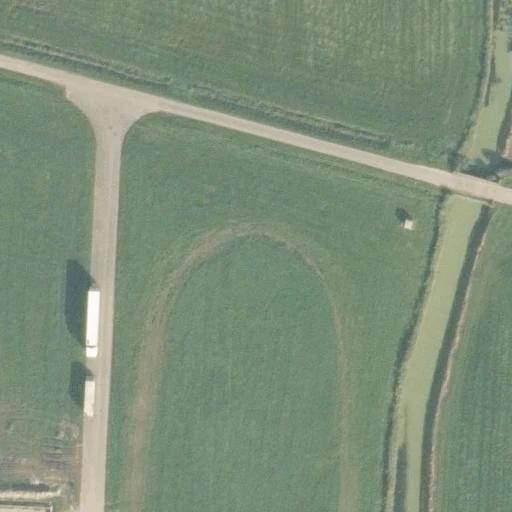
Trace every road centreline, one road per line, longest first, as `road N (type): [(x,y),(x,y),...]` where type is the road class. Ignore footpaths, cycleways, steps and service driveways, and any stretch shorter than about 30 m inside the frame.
road 1 (unclassified): [(119,92),(109,130),(89,511)]
road 2 (residential): [(450,179),(119,92)]
road 3 (residential): [(119,92),(0,60)]
